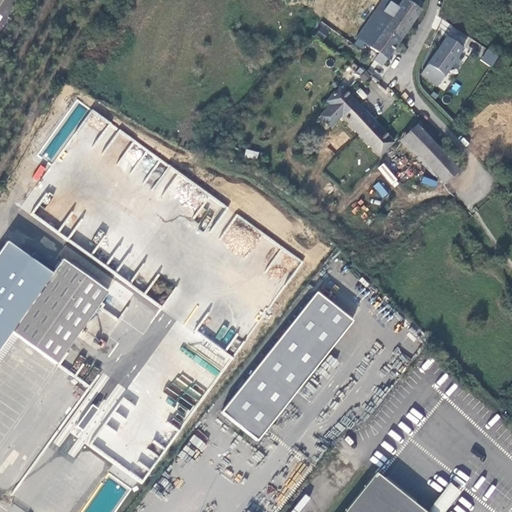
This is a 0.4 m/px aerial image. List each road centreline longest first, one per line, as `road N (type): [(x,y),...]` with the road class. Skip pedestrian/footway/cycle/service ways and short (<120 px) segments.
road 1 (unknown): [(33,194),(75,109),(100,109),(201,164),(149,239),(115,239)]
road 2 (unclassified): [(434,0),(405,66),(405,86),(469,167),(475,215)]
